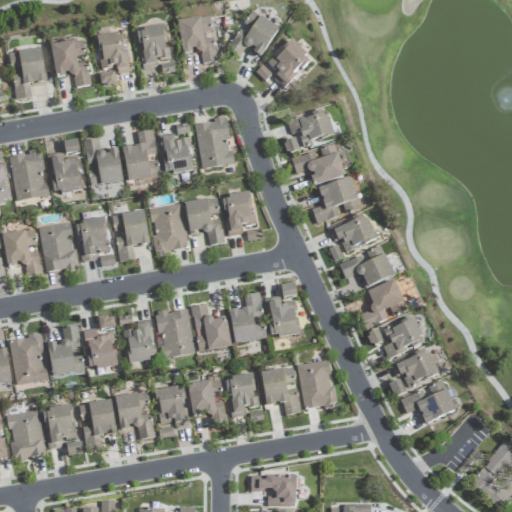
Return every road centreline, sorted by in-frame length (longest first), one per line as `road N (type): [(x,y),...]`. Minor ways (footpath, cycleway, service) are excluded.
road 1 (residential): [(445,511),(389,448),(295,254),(231,94),(0,132)]
road 2 (residential): [(0,496),(379,426)]
road 3 (residential): [(295,254),(0,307)]
